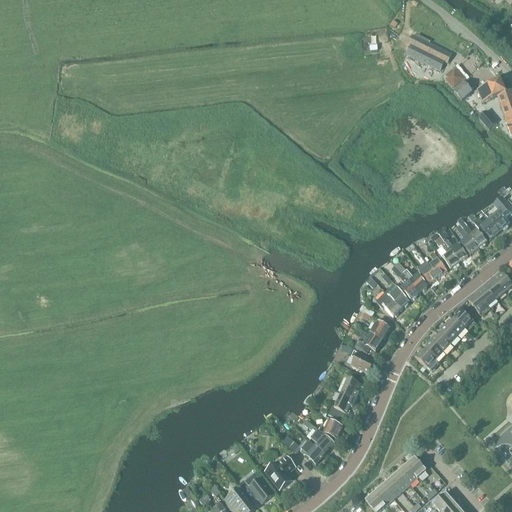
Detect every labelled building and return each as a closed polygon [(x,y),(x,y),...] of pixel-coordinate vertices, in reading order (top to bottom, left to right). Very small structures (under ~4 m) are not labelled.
[(411,47),(406,56),(440,73),(445,64),(447,65),(451,56),(412,37),(408,45),(411,47)] [(501,81),(477,91),(482,104),(497,98),(510,137),(511,136),(511,91),(506,94),(501,81)] [(454,92),(462,102),(472,92),(464,83),(454,92)] [(479,119),(489,131),(497,125),(486,113),(479,119)] [(496,207),(497,209),(507,220),(511,215),(511,209),(511,210),(506,205),(503,202),(496,207)] [(496,217),(490,221),(500,233),(510,224),(506,220),(507,220),(497,209),(493,213),(496,217)] [(500,233),(490,221),(484,227),(480,222),(479,224),(472,216),(469,219),(475,226),(475,227),(479,231),(481,230),(490,241),(500,233)] [(479,250),(461,227),(459,225),(455,229),(465,242),(461,245),(470,256),(479,250)] [(464,225),(461,227),(479,250),(487,243),(478,232),(473,236),(464,225)] [(445,235),(440,238),(459,265),(468,259),(459,247),(454,251),(448,243),(446,241),(448,240),(445,235)] [(459,265),(440,238),(439,237),(434,239),(440,248),(442,247),(447,255),(442,260),(450,271),(459,265)] [(423,249),(418,252),(421,257),(427,253),(423,249)] [(435,264),(429,268),(438,280),(447,273),(435,257),(432,259),(435,264)] [(399,265),(396,267),(419,295),(422,293),(424,293),(426,291),(427,289),(428,288),(418,277),(414,281),(399,265)] [(419,295),(396,267),(391,271),(406,287),(402,291),(411,302),(412,301),(414,301),(416,299),(417,297),(419,295)] [(438,280),(429,268),(424,272),(422,270),(419,273),(429,287),(438,280)] [(497,280),(495,282),(505,295),(511,289),(511,286),(502,274),(496,279),(497,280)] [(377,286),(371,280),(367,283),(373,289),(377,286)] [(491,284),(485,288),(497,302),(505,295),(495,282),(492,285),(491,284)] [(394,288),(386,296),(401,311),(404,309),(406,309),(408,307),(408,305),(409,304),(398,292),(398,293),(394,288)] [(481,294),(478,296),(488,309),(497,302),(485,288),(480,292),(481,294)] [(401,311),(386,296),(377,305),(383,311),(385,310),(393,319),(394,318),(396,318),(399,316),(399,314),(401,311)] [(488,309),(478,296),(475,299),(474,297),(468,302),(472,307),(469,310),(476,319),(488,309)] [(362,304),(372,311),(375,307),(365,300),(362,304)] [(360,312),(370,318),(373,313),(362,307),(360,312)] [(456,317),(454,320),(466,331),(473,323),(460,310),(455,316),(456,317)] [(450,321),(445,326),(458,339),(466,331),(454,320),(451,323),(450,321)] [(381,325),(378,323),(371,335),(383,343),(390,330),(381,325)] [(441,333),(439,336),(451,347),(458,339),(445,326),(440,332),(441,333)] [(360,344),(359,344),(355,350),(368,357),(371,351),(373,353),(376,354),(383,343),(371,335),(366,332),(360,344)] [(435,337),(430,342),(443,355),(451,347),(439,336),(436,338),(435,337)] [(426,349),(424,352),(436,363),(443,355),(430,342),(425,347),(426,349)] [(436,363),(424,352),(421,354),(420,353),(415,358),(428,371),(436,363)] [(352,359),(355,361),(352,368),(368,376),(374,364),(354,354),(352,359)] [(349,381),(342,396),(356,402),(358,398),(356,397),(361,386),(349,381)] [(356,402),(342,396),(335,410),(332,409),(329,417),(341,423),(345,415),(347,416),(352,406),(354,407),(356,402)] [(324,435),(338,442),(344,429),(330,422),(326,431),(321,428),(319,432),(324,435)] [(316,431),(308,425),(306,429),(314,434),(316,431)] [(318,434),(310,443),(325,456),(335,446),(325,438),(322,437),(318,434)] [(283,444),(294,454),(298,449),(287,439),(283,444)] [(325,456),(310,443),(301,454),(305,457),(305,458),(315,467),(325,456)] [(287,477),(296,470),(287,459),(279,466),(278,465),(266,474),(280,492),(292,483),(287,477)] [(415,459),(407,467),(418,480),(427,473),(415,459)] [(407,467),(398,474),(410,487),(418,480),(407,467)] [(398,474),(390,481),(402,494),(410,487),(398,474)] [(257,500),(262,506),(274,497),(261,480),(258,482),(257,481),(255,480),(251,484),(251,485),(252,487),(249,489),(249,488),(244,493),(252,504),(257,500)] [(390,481),(382,488),(393,502),(402,494),(390,481)] [(221,495),(215,488),(210,492),(217,500),(217,499),(221,495)] [(382,488),(374,496),(385,509),(393,502),(382,488)] [(255,511),(238,490),(239,492),(231,490),(228,501),(226,503),(224,501),(232,511),(254,511),(255,511)] [(433,507),(437,511),(443,511),(453,503),(446,495),(433,507)] [(381,511),(385,509),(374,496),(365,503),(373,511),(381,511)] [(200,503),(204,507),(211,502),(207,497),(200,503)] [(443,511),(459,511),(460,511),(453,503),(443,511)]
